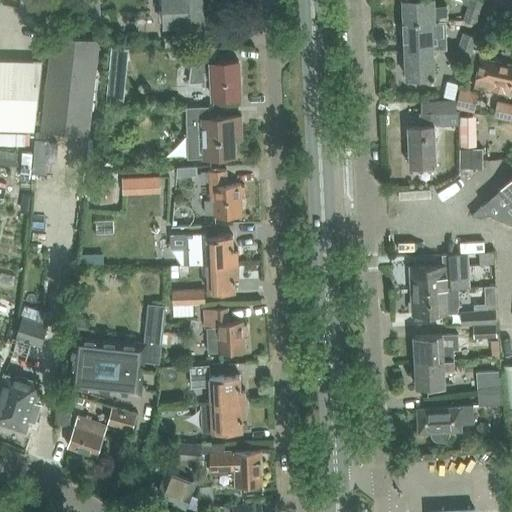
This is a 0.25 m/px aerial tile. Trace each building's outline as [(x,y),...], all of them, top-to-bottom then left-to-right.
[(41,0),(20,0),(20,7),(41,12),(41,0)] [(162,0),(163,27),(182,26),(181,22),(204,21),(203,0),(162,0)] [(402,0),(404,23),(438,21),(447,21),(446,6),(434,7),(433,0),(402,0)] [(463,19),(475,24),(482,0),(464,0),(463,5),(468,7),(463,19)] [(404,23),(405,52),(434,50),(434,38),(439,38),(438,21),(404,23)] [(165,47),(176,47),(176,34),(165,34),(165,47)] [(466,34),(461,49),(472,53),(477,38),(466,34)] [(41,130),(90,136),(100,40),(52,35),(41,130)] [(238,61),(213,62),(213,59),(214,59),(217,48),(211,46),(193,41),(190,52),(194,53),(190,83),(203,82),(203,86),(212,85),(213,98),(240,97),(238,61)] [(472,53),(461,49),(457,60),(468,64),(472,53)] [(434,50),(405,52),(406,78),(436,77),(434,50)] [(474,88),(511,95),(511,65),(480,58),(474,88)] [(0,130),(34,131),(42,61),(0,60),(0,130)] [(124,102),(125,83),(108,81),(106,100),(124,102)] [(457,107),(470,110),(473,92),(461,89),(457,107)] [(420,125),(408,126),(410,168),(437,166),(436,127),(445,126),(446,126),(455,125),(458,125),(457,112),(456,112),(455,100),(421,101),(422,113),(420,113),(420,125)] [(209,106),(186,107),(187,133),(188,158),(197,158),(236,156),(235,140),(242,140),(241,116),(210,117),(209,106)] [(474,132),(459,132),(459,146),(475,146),(474,132)] [(459,148),(460,167),(483,166),(482,147),(459,148)] [(0,173),(6,174),(9,151),(0,149),(0,173)] [(205,215),(215,215),(215,216),(242,215),(240,183),(227,184),(226,169),(201,171),(202,183),(209,182),(210,201),(204,201),(205,215)] [(93,201),(112,202),(114,176),(95,175),(93,201)] [(122,177),(123,193),(161,191),(160,175),(122,177)] [(511,177),(484,204),(472,213),(473,215),(492,213),(511,219),(511,177)] [(24,194),(22,210),(28,211),(30,195),(24,194)] [(186,241),(188,265),(206,264),(238,263),(238,249),(233,249),(233,235),(203,237),(203,240),(186,241)] [(494,251),(479,252),(480,264),(495,263),(494,251)] [(410,266),(411,290),(458,288),(468,288),(467,253),(441,254),(442,264),(410,266)] [(238,263),(206,264),(208,292),(235,291),(235,277),(239,277),(238,263)] [(494,304),(493,286),(485,286),(486,305),(494,304)] [(458,288),(411,290),(412,315),(449,313),(456,313),(458,310),(457,306),(459,306),(458,288)] [(171,290),(172,306),(205,304),(204,289),(171,290)] [(204,328),(206,328),(207,352),(218,352),(244,351),(244,335),(247,335),(247,325),(243,326),(243,321),(229,322),(228,307),(203,309),(204,328)] [(461,312),(462,325),(496,323),(496,310),(461,312)] [(15,339),(41,347),(48,324),(23,316),(15,339)] [(496,323),(462,325),(462,326),(474,325),(475,338),(497,337),(496,323)] [(167,347),(182,348),(183,334),(168,332),(167,347)] [(414,335),(415,361),(454,360),(454,350),(459,349),(458,333),(414,335)] [(162,336),(144,334),(143,344),(75,337),(74,349),(72,349),(71,354),(73,354),(70,387),(140,394),(143,361),(159,363),(162,336)] [(454,360),(415,361),(416,387),(446,386),(446,372),(455,371),(454,360)] [(210,385),(210,404),(246,403),(245,388),(240,389),(240,375),(210,376),(209,364),(190,365),(192,386),(210,385)] [(477,373),(478,390),(503,386),(502,379),(499,379),(499,371),(477,373)] [(38,394),(2,383),(0,387),(0,423),(26,432),(32,413),(37,415),(40,405),(35,403),(38,394)] [(503,386),(478,390),(480,403),(504,402),(503,386)] [(58,421),(70,421),(72,394),(59,394),(58,421)] [(246,403),(210,404),(201,404),(203,432),(242,431),(242,417),(246,417),(246,403)] [(473,420),(472,406),(417,409),(418,433),(430,432),(430,435),(432,437),(434,439),(437,441),(440,441),(443,440),(445,439),(447,437),(449,434),(449,432),(463,431),(463,421),(473,420)] [(108,424),(132,430),(137,413),(112,407),(108,424)] [(107,425),(78,415),(68,446),(96,456),(107,425)] [(201,462),(202,455),(203,444),(178,442),(176,459),(201,462)] [(203,444),(202,455),(210,455),(210,470),(218,470),(218,474),(235,473),(235,486),(244,486),(244,492),(261,492),(261,450),(223,452),(222,444),(203,444)] [(120,463),(131,462),(130,452),(120,453),(120,463)] [(196,480),(166,469),(156,497),(185,509),(196,480)] [(214,507),(212,486),(199,486),(200,508),(214,507)] [(237,505),(237,511),(263,511),(263,502),(237,505)]
